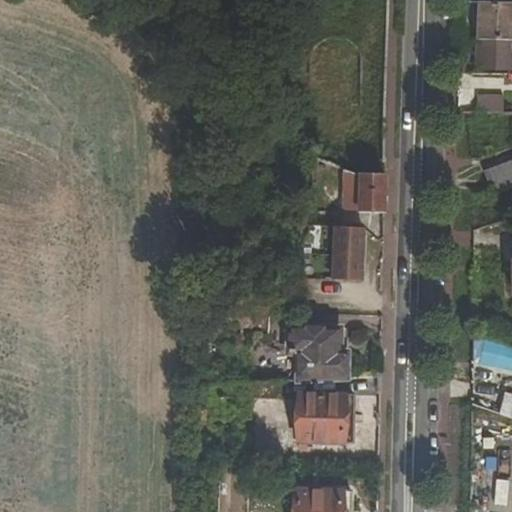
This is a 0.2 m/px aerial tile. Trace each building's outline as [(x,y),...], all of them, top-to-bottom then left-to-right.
[(511,3),(475,3),(475,40),(511,40),(511,3)] [(511,40),(475,40),(474,71),(511,72),(511,40)] [(475,112),(501,113),(501,98),(475,97),(475,112)] [(511,164),(484,176),(491,196),(511,187),(511,164)] [(384,175),(358,174),(341,168),(340,213),(359,213),(358,214),(383,214),(384,175)] [(361,230),(333,229),(332,279),(359,280),(361,230)] [(242,332),(267,333),(268,320),(243,318),(242,332)] [(348,356),(343,356),(343,327),(285,325),(284,357),(294,358),(293,382),(347,381),(348,356)] [(511,350),(483,345),(480,366),(511,371),(511,350)] [(221,422),(255,422),(256,401),(278,401),(278,382),(222,383),(221,422)] [(193,421),(205,422),(205,384),(192,384),(193,421)] [(298,442),(344,444),(346,397),(299,395),(298,442)] [(295,511),(342,511),(343,492),(296,491),(295,511)]
